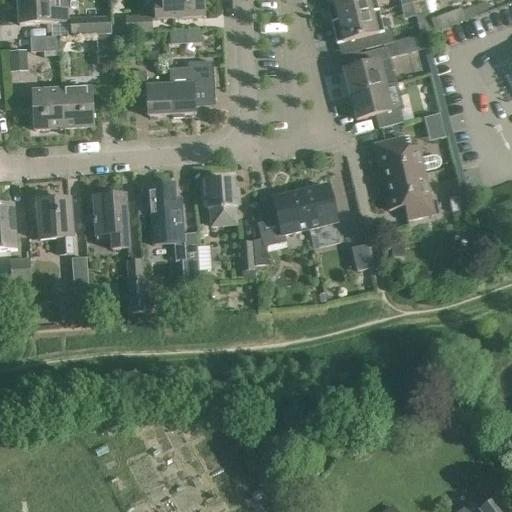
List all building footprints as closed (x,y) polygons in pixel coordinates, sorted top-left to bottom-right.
[(53,12),(52,0),(18,0),(20,27),(67,25),(67,11),(53,12)] [(202,0),(162,0),(163,7),(155,7),(155,21),(204,19),(202,0)] [(340,0),(327,3),(332,25),(378,13),(374,0),(340,0)] [(462,8),(435,16),(439,28),(466,20),(462,8)] [(378,13),(332,25),(338,46),(362,40),(364,51),(386,46),(394,44),(391,32),(383,34),(378,13)] [(111,36),(110,18),(71,21),(72,37),(95,37),(111,36)] [(152,18),(126,19),(127,37),(152,35),(152,18)] [(183,33),(171,33),(171,46),(184,45),(183,33)] [(112,65),(111,36),(95,37),(97,66),(112,65)] [(59,54),(60,54),(59,39),(30,40),(30,54),(43,54),(44,60),(59,59),(59,54)] [(363,67),(343,72),(350,96),(385,87),(396,85),(390,61),(387,48),(360,55),(363,67)] [(27,52),(9,53),(11,73),(28,72),(27,52)] [(195,69),(169,70),(170,86),(171,116),(172,116),(172,120),(186,119),(186,116),(194,115),(193,94),(206,94),(214,93),(213,63),(195,64),(195,69)] [(147,118),(171,116),(170,86),(146,87),(146,73),(133,74),(134,96),(146,96),(147,118)] [(385,87),(350,96),(356,123),(376,118),(379,130),(402,124),(399,112),(398,108),(401,107),(396,85),(385,87)] [(62,92),(63,131),(92,129),(91,90),(62,92)] [(35,132),(63,131),(62,92),(33,94),(35,132)] [(438,114),(423,118),(427,135),(442,131),(438,114)] [(404,139),(374,147),(379,171),(385,170),(388,185),(426,176),(426,174),(435,172),(440,168),(441,163),(438,158),(432,157),(422,160),(420,148),(407,151),(404,139)] [(435,217),(426,176),(388,185),(392,199),(386,200),(389,213),(405,209),(407,224),(435,217)] [(232,182),(205,184),(207,211),(211,211),(213,229),(235,227),(235,209),(238,209),(237,193),(233,193),(232,182)] [(184,246),(182,214),(181,214),(181,210),(175,210),(173,186),(148,188),(153,249),(184,246)] [(301,195),(310,231),(337,225),(329,188),(301,195)] [(274,201),(282,237),(310,231),(301,195),(274,201)] [(128,251),(127,237),(124,198),(94,201),(96,239),(111,238),(112,252),(128,251)] [(39,205),(38,205),(41,241),(57,240),(58,253),(74,252),(72,239),(69,202),(54,203),(53,199),(40,200),(39,205)] [(461,200),(451,201),(453,215),(463,213),(461,200)] [(0,252),(17,251),(13,208),(0,208),(0,252)] [(253,243),(241,243),(244,271),(255,270),(253,243)] [(184,246),(186,276),(199,275),(197,245),(184,246)] [(367,247),(351,250),(357,274),(373,270),(367,247)] [(86,260),(71,261),(74,291),(88,290),(86,260)] [(31,286),(30,261),(9,262),(11,288),(31,286)] [(142,262),(126,263),(130,315),(146,314),(142,262)] [(74,306),(69,311),(70,318),(75,323),(82,323),(87,317),(87,310),(81,305),(74,306)] [(260,490),(251,496),(255,503),(264,498),(260,490)] [(459,511),(501,511),(495,502),(485,510),(476,499),(459,511)]
